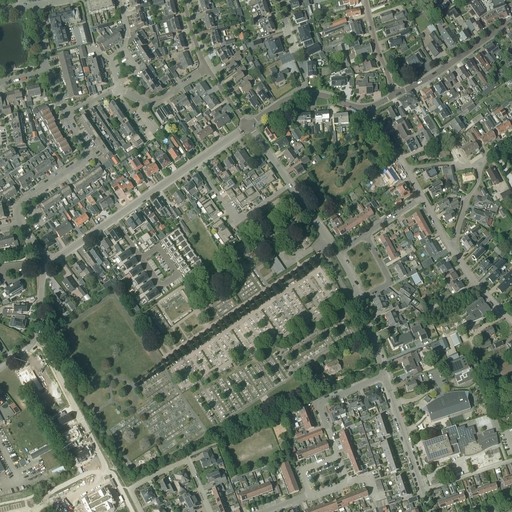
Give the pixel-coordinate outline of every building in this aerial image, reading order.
[(112,0),(101,0),(87,4),(90,15),(111,10),(112,14),(116,13),(112,0)] [(264,0),(250,5),(251,8),(255,7),(257,12),(256,12),(257,12),(267,9),(265,3),(264,0)] [(301,0),(298,0),(289,3),(291,10),(299,7),(298,6),(303,4),(301,0)] [(502,0),(477,0),(467,3),(479,19),(486,14),(505,7),(503,0),(502,0)] [(173,2),(165,4),(167,10),(174,8),(173,2)] [(208,5),(201,7),(202,13),(210,11),(209,8),(212,7),(211,4),(208,5)] [(490,14),(482,19),(487,28),(493,24),(504,20),(510,17),(506,7),(490,14)] [(165,17),(161,18),(162,21),(168,19),(167,17),(176,14),(174,8),(167,10),(164,11),(165,17)] [(459,16),(454,8),(446,13),(448,18),(452,15),(455,19),(459,16)] [(258,17),(251,20),(252,23),(263,19),(262,17),(269,14),(267,9),(257,12),(258,17)] [(51,17),(48,18),(53,36),(55,35),(57,40),(54,41),(56,49),(61,48),(61,45),(68,44),(66,38),(69,38),(67,32),(65,32),(64,30),(62,30),(60,25),(61,25),(60,23),(62,22),(63,25),(70,23),(70,25),(77,24),(77,23),(80,22),(80,21),(78,10),(71,12),(70,10),(50,15),(51,17)] [(294,18),(293,18),(294,21),(295,21),(295,22),(296,22),(297,24),(307,21),(304,12),(293,16),(294,18)] [(390,12),(379,16),(382,24),(393,20),(390,12)] [(401,12),(394,16),(396,21),(403,17),(401,12)] [(142,13),(137,15),(132,16),(134,21),(143,19),(145,18),(144,13),(142,14),(142,13)] [(204,18),(202,19),(203,22),(205,22),(205,24),(217,21),(216,18),(212,19),(211,16),(204,18)] [(439,17),(432,20),(435,26),(439,24),(438,22),(441,20),(439,17)] [(330,27),(330,29),(345,23),(347,23),(345,18),(332,24),(333,26),(330,27)] [(143,19),(134,21),(135,26),(139,25),(140,29),(148,27),(147,23),(144,24),(143,19)] [(168,19),(162,21),(163,24),(166,23),(168,29),(171,28),(179,25),(177,19),(170,21),(170,22),(168,22),(168,19)] [(263,19),(252,23),(253,27),(257,26),(257,25),(259,24),(261,29),(262,29),(273,25),(271,19),(265,21),(264,19),(263,19)] [(385,32),(383,32),(385,36),(386,35),(386,36),(397,32),(404,29),(402,23),(401,20),(395,22),(396,25),(384,29),(385,32)] [(217,21),(205,24),(207,30),(214,28),(216,27),(216,24),(216,22),(217,21)] [(472,21),(467,24),(470,29),(472,27),(476,33),(478,32),(479,32),(481,31),(481,30),(482,30),(477,23),(474,25),(472,21)] [(300,29),(297,30),(299,37),(308,34),(309,34),(305,23),(298,25),(300,29)] [(347,28),(345,23),(330,29),(322,32),(324,37),(347,28)] [(349,30),(346,32),(347,33),(351,31),(354,30),(354,29),(356,28),(356,30),(361,29),(359,23),(355,24),(355,23),(352,24),(352,25),(349,26),(350,28),(349,29),(349,30)] [(428,32),(434,30),(430,23),(425,26),(428,32)] [(179,25),(171,28),(173,33),(181,31),(179,25)] [(261,36),(259,37),(259,39),(261,38),(261,39),(269,36),(268,33),(275,31),(273,25),(262,29),(263,33),(260,34),(261,36)] [(111,32),(112,35),(118,43),(122,40),(119,35),(122,34),(118,28),(115,29),(111,32)] [(351,31),(347,33),(347,34),(351,32),(353,38),(362,36),(361,33),(362,33),(361,29),(356,30),(356,28),(354,29),(354,30),(351,31)] [(213,34),(210,35),(211,41),(223,38),(223,37),(225,37),(224,32),(222,33),(222,32),(225,31),(224,29),(218,30),(212,32),(213,34)] [(448,29),(441,34),(442,36),(450,47),(451,46),(452,47),(456,44),(455,43),(456,42),(452,36),(452,35),(448,29)] [(85,31),(78,32),(80,44),(88,42),(85,31)] [(137,39),(132,42),(135,46),(144,41),(147,39),(142,31),(135,36),(137,39)] [(434,32),(431,34),(436,42),(440,40),(434,32)] [(456,35),(454,36),(457,39),(460,37),(463,42),(466,40),(466,41),(469,39),(468,39),(469,38),(469,37),(468,34),(467,35),(465,32),(459,35),(458,35),(457,36),(456,35)] [(106,34),(102,37),(109,49),(114,46),(108,37),(106,34)] [(299,37),(298,37),(300,44),(310,41),(308,34),(299,37)] [(112,35),(108,37),(114,46),(118,43),(112,35)] [(184,40),(183,36),(182,37),(182,36),(174,38),(175,42),(174,42),(174,43),(174,45),(176,44),(184,42),(183,40),(184,40)] [(98,42),(96,44),(100,50),(102,48),(105,52),(109,49),(102,37),(97,40),(98,42)] [(223,38),(211,41),(213,47),(220,45),(221,47),(225,46),(231,45),(235,44),(234,41),(225,43),(226,44),(225,45),(224,42),(223,38)] [(399,38),(388,40),(390,48),(401,45),(399,38)] [(344,39),(324,47),(325,50),(346,43),(344,39)] [(511,45),(507,39),(504,42),(503,40),(499,42),(504,49),(508,47),(511,45)] [(267,42),(263,43),(266,51),(280,47),(280,45),(281,45),(279,41),(278,41),(278,40),(268,43),(267,42)] [(144,41),(135,46),(138,51),(144,46),(144,47),(146,45),(144,41)] [(357,41),(347,44),(348,50),(353,49),(356,58),(371,53),(368,44),(359,47),(357,41)] [(185,44),(184,44),(184,42),(176,44),(174,45),(173,45),(174,48),(177,48),(177,50),(185,48),(186,48),(185,44)] [(434,42),(427,47),(434,58),(441,53),(434,42)] [(305,49),(309,57),(320,51),(317,44),(305,49)] [(495,45),(493,47),(491,44),(484,50),(487,54),(485,56),(491,66),(497,62),(493,56),(499,51),(495,45)] [(222,50),(217,52),(219,57),(230,52),(228,49),(232,47),(231,45),(225,46),(225,49),(222,51),(222,50)] [(343,45),(337,47),(339,55),(342,63),(348,61),(345,51),(343,45)] [(138,51),(136,52),(139,56),(147,51),(144,47),(144,46),(138,51)] [(84,47),(77,48),(80,60),(87,58),(84,47)] [(280,47),(266,51),(269,60),(276,58),(275,56),(282,53),(282,52),(283,51),(282,48),(281,48),(280,47)] [(147,51),(139,56),(142,60),(150,55),(147,51)] [(416,56),(406,63),(410,68),(411,70),(412,71),(422,65),(419,61),(424,58),(418,51),(414,54),(416,56)] [(67,52),(58,55),(59,61),(72,57),(71,55),(68,56),(67,52)] [(230,52),(219,57),(222,63),(228,61),(227,60),(232,57),(230,52)] [(187,53),(177,57),(180,63),(189,59),(187,53)] [(281,61),(286,58),(283,53),(278,56),(281,61)] [(480,54),(475,58),(481,67),(484,66),(487,71),(492,68),(486,59),(484,60),(480,54)] [(150,55),(142,60),(140,61),(142,64),(143,63),(144,65),(153,60),(150,55)] [(231,65),(225,69),(229,74),(237,68),(234,64),(241,59),(239,56),(229,63),(231,65)] [(72,57),(59,61),(60,66),(70,64),(69,60),(72,59),(72,57)] [(94,57),(88,59),(89,62),(90,62),(92,67),(103,64),(102,61),(100,61),(100,59),(95,60),(94,57)] [(180,63),(177,65),(179,68),(182,67),(183,70),(192,66),(189,59),(180,63)] [(368,61),(361,63),(363,70),(362,71),(362,73),(376,69),(374,62),(369,64),(368,61)] [(471,61),(465,64),(469,70),(472,68),(475,72),(477,70),(475,66),(471,61)] [(315,63),(307,63),(308,71),(309,77),(316,77),(315,63)] [(145,72),(141,76),(144,80),(153,73),(154,73),(149,66),(144,70),(145,72)] [(237,75),(232,78),(236,84),(244,78),(241,74),(246,71),(243,67),(236,72),(237,75)] [(270,70),(272,74),(271,75),(273,78),(274,78),(277,84),(284,80),(282,77),(288,74),(288,72),(287,72),(286,69),(279,73),(279,75),(278,75),(276,73),(277,72),(274,67),(273,68),(270,70)] [(74,68),(62,72),(63,77),(73,75),(72,71),(75,70),(74,68)] [(461,68),(455,72),(458,76),(456,78),(459,83),(468,77),(466,73),(465,74),(461,68)] [(153,73),(144,80),(147,84),(154,79),(155,79),(156,78),(153,73)] [(364,74),(364,80),(365,94),(372,94),(372,89),(375,89),(374,81),(367,82),(367,74),(364,74)] [(447,82),(444,84),(448,90),(451,87),(448,83),(451,81),(454,85),(456,83),(454,80),(451,74),(444,79),(447,82)] [(244,84),(239,88),(242,93),(251,87),(248,83),(252,80),(250,77),(242,82),(244,84)] [(344,78),(331,79),(332,87),(344,86),(344,83),(347,83),(347,77),(343,77),(344,78)] [(154,79),(147,84),(149,88),(157,83),(155,79),(154,79)] [(77,80),(65,83),(66,88),(76,86),(75,82),(78,81),(77,80)] [(362,82),(355,83),(355,90),(358,90),(359,95),(365,94),(364,80),(362,80),(362,82)] [(157,83),(149,88),(152,93),(156,90),(159,94),(165,89),(163,85),(160,87),(157,83)] [(192,100),(194,104),(200,100),(199,97),(200,96),(200,97),(209,91),(204,83),(201,84),(200,84),(197,86),(197,87),(195,89),(196,88),(198,92),(196,94),(198,96),(192,100)] [(262,93),(258,95),(263,104),(268,100),(265,95),(269,91),(264,83),(260,86),(263,89),(260,91),(262,93)] [(440,83),(433,87),(436,92),(440,90),(442,94),(443,93),(445,96),(450,93),(447,90),(444,86),(442,87),(440,83)] [(493,90),(493,89),(491,86),(489,83),(488,83),(485,86),(487,89),(489,92),(493,90)] [(27,96),(25,97),(26,103),(31,102),(30,99),(41,96),(40,95),(45,94),(43,87),(39,88),(38,87),(26,90),(27,96)] [(424,96),(421,98),(424,102),(430,98),(431,100),(434,98),(431,95),(432,95),(429,89),(422,94),(424,96)] [(453,99),(458,96),(459,95),(457,93),(455,94),(452,89),(449,91),(453,99)] [(251,90),(248,93),(252,99),(248,102),(254,110),(259,107),(255,101),(257,100),(251,90)] [(20,91),(13,93),(16,106),(18,106),(17,102),(22,101),(20,91)] [(80,91),(68,94),(69,99),(79,97),(78,93),(81,92),(80,91)] [(410,92),(405,95),(406,96),(412,105),(410,106),(413,110),(415,108),(414,106),(418,103),(410,92)] [(13,93),(6,94),(8,104),(13,103),(14,107),(16,106),(13,93)] [(212,95),(204,100),(207,105),(215,100),(212,95)] [(183,96),(178,100),(182,107),(185,105),(187,107),(189,105),(190,105),(187,102),(183,96)] [(398,101),(396,102),(400,109),(402,108),(403,110),(408,107),(411,111),(413,110),(410,106),(412,105),(406,96),(398,101)] [(432,101),(434,106),(436,109),(441,105),(437,98),(432,101)] [(178,100),(172,104),(178,113),(181,111),(179,109),(182,107),(178,100)] [(215,100),(207,105),(210,110),(219,105),(215,100)] [(459,107),(461,110),(470,103),(468,100),(459,107)] [(108,107),(111,111),(119,106),(118,106),(116,102),(108,107)] [(444,104),(438,108),(440,111),(441,113),(439,114),(443,120),(448,117),(451,115),(444,104)] [(114,115),(123,109),(120,105),(118,106),(119,106),(111,111),(114,115)] [(232,113),(229,108),(227,105),(223,108),(225,111),(226,109),(230,115),(232,113)] [(46,106),(38,108),(40,112),(38,113),(41,118),(50,113),(46,106)] [(164,108),(160,110),(166,119),(169,117),(171,118),(173,117),(166,107),(164,109),(164,108)] [(220,107),(214,111),(215,114),(224,126),(229,122),(225,116),(224,115),(222,117),(223,118),(220,120),(219,118),(221,117),(218,112),(222,110),(220,107)] [(388,110),(387,111),(392,120),(398,117),(393,108),(392,108),(390,108),(388,110)] [(125,114),(123,109),(114,115),(117,120),(124,114),(125,114)] [(157,113),(155,115),(162,124),(164,123),(163,121),(166,119),(160,110),(157,113)] [(214,111),(211,113),(213,116),(214,116),(214,117),(217,122),(214,124),(218,130),(224,126),(215,114),(214,111)] [(83,118),(78,121),(81,125),(89,119),(87,117),(88,116),(86,112),(82,115),(83,118)] [(50,113),(41,118),(42,121),(41,122),(42,123),(43,123),(52,118),(50,113)] [(120,124),(127,119),(124,114),(117,120),(120,124)] [(480,115),(472,121),(474,125),(483,119),(480,115)] [(489,116),(486,118),(487,121),(493,130),(495,129),(500,135),(505,132),(506,132),(501,125),(500,123),(495,126),(489,116)] [(52,118),(43,123),(45,127),(55,122),(52,118)] [(89,119),(81,125),(84,128),(91,123),(92,125),(95,123),(94,122),(95,121),(94,119),(92,120),(90,118),(89,119)] [(458,119),(450,124),(450,125),(449,126),(452,130),(453,129),(461,124),(465,121),(463,118),(459,121),(458,119)] [(122,128),(130,123),(127,119),(120,124),(122,128)] [(504,123),(501,125),(506,132),(508,131),(509,131),(511,130),(511,129),(511,128),(507,121),(506,121),(505,119),(502,120),(504,123)] [(402,127),(397,129),(399,133),(401,135),(400,135),(401,136),(400,137),(401,140),(402,139),(403,140),(410,136),(408,132),(411,130),(406,121),(400,124),(402,127)] [(487,121),(484,123),(489,132),(485,135),(489,142),(492,141),(493,141),(495,140),(495,138),(492,133),(494,132),(493,130),(487,121)] [(55,122),(45,127),(47,132),(49,131),(56,127),(54,123),(55,122)] [(133,127),(134,126),(131,122),(130,123),(122,128),(125,132),(133,127)] [(91,123),(84,128),(86,132),(94,127),(92,125),(91,123)] [(183,123),(179,125),(184,133),(188,131),(183,123)] [(461,124),(453,129),(457,135),(464,129),(461,124)] [(120,126),(118,128),(126,140),(129,138),(120,126)] [(128,136),(136,131),(137,130),(134,126),(133,127),(125,132),(128,136)] [(56,127),(49,131),(51,136),(58,132),(56,127)] [(94,127),(86,132),(89,135),(98,129),(97,128),(95,129),(94,127)] [(208,128),(206,130),(202,132),(206,138),(212,134),(208,128)] [(268,129),(264,131),(271,141),(274,139),(275,140),(278,138),(271,128),(269,130),(268,129)] [(297,128),(294,129),(301,138),(303,137),(297,128)] [(473,128),(471,129),(479,142),(481,141),(483,145),(489,142),(485,135),(480,138),(475,129),(474,130),(473,128)] [(98,129),(89,135),(91,139),(101,133),(98,129)] [(294,129),(290,132),(296,141),(301,138),(294,129)] [(137,130),(136,131),(128,136),(131,140),(139,135),(140,135),(137,130)] [(428,131),(422,133),(429,148),(435,145),(428,131)] [(61,136),(58,132),(51,136),(48,137),(50,140),(48,140),(49,142),(52,141),(61,136)] [(202,132),(197,136),(201,142),(201,141),(202,142),(205,140),(204,139),(206,138),(202,132)] [(101,133),(91,139),(94,143),(103,136),(101,133)] [(467,144),(472,153),(474,151),(475,152),(478,150),(478,149),(476,146),(479,144),(472,134),(469,136),(474,144),(472,145),(469,143),(467,144)] [(139,135),(131,141),(134,145),(141,140),(139,135)] [(56,144),(64,140),(63,140),(61,136),(52,141),(54,145),(56,144)] [(104,136),(103,136),(94,143),(96,147),(106,140),(104,136)] [(180,147),(173,137),(170,139),(177,149),(180,147)] [(415,138),(405,143),(411,153),(417,150),(417,149),(420,148),(415,138)] [(187,139),(181,142),(183,145),(187,152),(188,152),(191,151),(190,150),(193,148),(188,141),(187,139)] [(285,139),(275,145),(277,147),(277,148),(278,148),(279,150),(288,144),(285,139)] [(24,140),(15,141),(16,147),(17,147),(18,149),(26,148),(24,140)] [(64,140),(56,144),(56,145),(57,144),(60,148),(67,144),(64,140)] [(106,140),(96,147),(99,150),(106,145),(109,144),(106,140)] [(144,144),(141,140),(134,145),(137,149),(144,144)] [(455,140),(452,141),(458,150),(461,148),(455,140)] [(60,148),(62,153),(69,149),(67,144),(60,148)] [(467,144),(461,148),(466,157),(467,157),(470,155),(470,154),(472,153),(467,144)] [(106,145),(99,150),(101,154),(109,149),(106,145)] [(171,145),(165,149),(174,161),(175,162),(178,160),(177,159),(180,157),(174,149),(171,145)] [(447,148),(437,151),(439,159),(449,156),(447,148)] [(12,149),(7,152),(12,160),(14,163),(15,162),(14,161),(19,158),(17,155),(15,155),(12,149)] [(69,149),(62,153),(60,154),(63,160),(69,157),(68,155),(72,153),(69,149)] [(109,149),(101,154),(104,158),(106,157),(108,160),(114,156),(109,149)] [(133,149),(126,154),(129,157),(136,153),(133,149)] [(290,149),(283,155),(286,160),(298,151),(296,149),(293,152),(290,149)] [(242,150),(234,156),(241,165),(239,166),(241,170),(247,166),(245,163),(249,160),(242,150)] [(158,156),(155,158),(162,169),(170,164),(161,151),(157,154),(158,156)] [(298,151),(286,160),(290,165),(293,162),(295,164),(301,160),(299,157),(298,159),(295,156),(299,153),(298,151)] [(7,152),(3,154),(7,162),(12,160),(7,152)] [(115,157),(109,161),(113,167),(119,163),(115,157)] [(51,158),(46,161),(51,168),(56,165),(51,158)] [(300,166),(294,170),(295,173),(296,176),(297,175),(298,176),(300,174),(302,176),(306,172),(305,170),(306,170),(304,167),(304,166),(309,162),(307,158),(300,162),(302,164),(300,166)] [(137,159),(134,161),(139,169),(143,167),(137,159)] [(229,159),(223,163),(226,167),(224,169),(226,172),(227,171),(234,166),(229,159)] [(256,168),(263,163),(260,159),(253,163),(256,168)] [(46,161),(42,163),(47,171),(51,168),(46,161)] [(139,169),(134,161),(130,164),(135,171),(133,172),(135,174),(134,174),(135,176),(132,178),(137,186),(138,185),(139,186),(141,185),(141,184),(143,182),(141,179),(142,178),(139,173),(139,174),(137,171),(139,169)] [(147,161),(145,162),(153,175),(156,173),(156,174),(158,173),(158,172),(154,164),(151,166),(147,161)] [(106,170),(111,166),(108,162),(102,165),(106,170)] [(145,162),(143,164),(146,169),(144,171),(148,178),(149,178),(150,178),(151,177),(151,176),(153,175),(145,162)] [(42,163),(38,166),(43,174),(47,171),(42,163)] [(34,169),(39,177),(40,178),(43,176),(43,175),(44,175),(43,174),(38,166),(34,169)] [(219,166),(213,170),(218,177),(224,173),(228,178),(229,177),(230,177),(227,171),(226,172),(224,169),(222,170),(219,166)] [(98,167),(94,170),(99,177),(103,175),(104,176),(106,175),(103,169),(101,171),(98,167)] [(493,168),(486,172),(492,183),(495,181),(497,185),(501,183),(493,168)] [(34,169),(29,172),(35,180),(39,177),(34,169)] [(386,169),(380,173),(383,176),(383,175),(390,186),(398,180),(390,170),(388,171),(386,169)] [(437,175),(433,169),(427,172),(422,175),(426,182),(437,175)] [(94,170),(91,172),(97,182),(101,179),(99,177),(94,170)] [(270,171),(264,175),(271,184),(274,182),(278,180),(275,176),(274,177),(270,171)] [(29,172),(25,175),(30,182),(35,180),(29,172)] [(91,172),(87,175),(92,183),(93,184),(97,182),(91,172)] [(462,178),(461,178),(462,181),(463,180),(463,184),(475,181),(473,172),(461,174),(462,178)] [(455,183),(453,174),(446,175),(448,182),(449,181),(449,185),(455,183)] [(25,175),(21,178),(27,186),(28,185),(28,186),(31,184),(30,182),(25,175)] [(87,175),(83,177),(88,185),(92,183),(87,175)] [(116,175),(113,177),(118,183),(111,187),(115,193),(120,189),(124,195),(126,194),(129,193),(118,177),(116,175)] [(120,175),(118,177),(129,193),(131,191),(131,190),(132,189),(125,178),(124,179),(120,175)] [(264,175),(258,179),(265,189),(267,187),(271,184),(264,175)] [(193,180),(190,182),(198,192),(202,190),(201,188),(203,186),(201,183),(202,183),(197,176),(192,179),(193,180)] [(83,177),(79,180),(85,188),(86,189),(89,187),(88,185),(83,177)] [(16,180),(14,182),(18,187),(20,185),(23,190),(26,188),(25,187),(27,186),(21,178),(17,181),(16,180)] [(258,179),(252,183),(259,192),(262,190),(263,190),(265,189),(258,179)] [(79,180),(76,183),(81,190),(85,188),(79,180)] [(10,187),(7,189),(12,196),(17,193),(14,189),(16,188),(12,181),(7,184),(10,187)] [(224,184),(220,186),(223,190),(223,189),(227,195),(232,192),(231,190),(233,188),(234,190),(240,186),(238,184),(236,186),(233,182),(232,183),(230,181),(224,185),(224,184)] [(434,188),(429,191),(432,198),(441,193),(439,189),(443,187),(439,181),(433,185),(434,188)] [(190,203),(191,197),(198,192),(190,182),(185,185),(186,187),(184,188),(187,193),(188,193),(189,195),(186,197),(190,203)] [(76,183),(72,185),(75,189),(73,190),(75,194),(81,190),(76,183)] [(403,184),(395,188),(398,194),(406,189),(405,187),(406,186),(404,184),(404,185),(403,184)] [(67,186),(63,189),(68,197),(72,194),(67,186)] [(254,187),(247,191),(254,200),(256,199),(256,198),(260,196),(254,187)] [(7,189),(3,192),(8,199),(12,196),(7,189)] [(63,189),(59,191),(64,199),(68,197),(63,189)] [(406,189),(398,194),(401,199),(409,194),(410,193),(409,191),(408,192),(406,189)] [(509,190),(503,194),(506,199),(511,196),(509,190)] [(59,191),(55,194),(60,202),(64,199),(59,191)] [(247,191),(242,195),(248,204),(251,202),(252,202),(254,200),(247,191)] [(0,193),(0,198),(6,201),(6,200),(7,200),(8,199),(3,192),(0,193)] [(179,192),(173,196),(175,199),(173,200),(177,206),(179,205),(185,201),(179,192)] [(55,194),(51,197),(57,204),(60,202),(55,194)] [(103,195),(100,197),(108,207),(109,206),(110,207),(113,205),(112,204),(109,198),(108,198),(108,197),(105,199),(103,195)] [(208,195),(198,202),(202,208),(211,202),(209,198),(208,195)] [(242,195),(236,199),(240,205),(239,206),(242,209),(245,207),(244,207),(248,204),(242,195)] [(475,202),(474,206),(486,209),(487,206),(492,203),(488,195),(484,198),(484,201),(478,199),(478,198),(476,198),(475,201),(475,202)] [(90,196),(86,199),(90,206),(86,209),(88,211),(89,211),(92,215),(93,217),(94,217),(98,213),(98,214),(99,213),(94,207),(96,205),(93,201),(90,196)] [(51,197),(48,199),(53,207),(55,209),(56,208),(54,206),(57,204),(51,197)] [(100,201),(97,203),(103,211),(108,207),(100,197),(98,198),(100,201)] [(48,199),(44,202),(49,209),(53,207),(48,199)] [(159,200),(153,204),(158,212),(161,216),(164,220),(168,216),(169,217),(172,215),(168,208),(165,210),(164,208),(159,200)] [(451,208),(457,205),(457,204),(458,204),(456,200),(450,203),(448,203),(446,200),(436,205),(438,208),(437,209),(439,212),(449,206),(451,208)] [(44,202),(40,204),(43,208),(41,209),(45,215),(48,213),(47,211),(49,209),(44,202)] [(211,202),(202,208),(206,214),(216,207),(214,205),(211,202)] [(368,210),(364,213),(368,219),(370,217),(371,218),(373,216),(373,215),(370,210),(372,209),(369,205),(366,207),(368,210)] [(216,207),(206,214),(207,215),(210,219),(211,220),(211,219),(213,221),(218,218),(216,216),(220,213),(217,210),(217,209),(216,207)] [(149,208),(143,211),(148,218),(149,219),(151,217),(158,228),(163,225),(157,216),(155,217),(153,214),(149,208)] [(173,208),(170,210),(176,219),(179,216),(173,208)] [(472,210),(470,219),(479,222),(480,221),(482,222),(481,225),(487,226),(489,218),(491,219),(493,214),(485,212),(484,215),(477,213),(478,212),(472,210)] [(451,211),(442,216),(444,219),(443,220),(445,222),(455,217),(451,211)] [(364,213),(358,216),(362,222),(368,219),(364,213)] [(418,213),(412,216),(415,222),(422,219),(418,213)] [(75,214),(73,215),(75,218),(74,218),(76,221),(73,223),(77,228),(83,224),(79,219),(77,216),(75,214)] [(84,215),(79,219),(83,224),(88,221),(84,215)] [(138,215),(132,219),(139,228),(144,225),(145,226),(148,223),(144,218),(143,217),(144,218),(141,220),(138,215)] [(358,216),(353,220),(357,226),(362,222),(358,216)] [(127,228),(127,229),(127,230),(128,230),(132,236),(135,234),(134,232),(139,228),(132,219),(131,219),(127,221),(128,222),(127,223),(129,227),(130,228),(128,230),(127,228)] [(215,225),(211,228),(216,234),(225,227),(223,225),(219,219),(214,222),(215,225)] [(422,219),(415,222),(418,228),(425,224),(422,219)] [(353,220),(348,223),(352,229),(357,226),(353,220)] [(67,222),(60,226),(63,232),(65,231),(67,233),(72,230),(67,222)] [(348,223),(343,227),(347,233),(352,229),(348,223)] [(425,224),(418,228),(421,233),(428,230),(425,224)] [(60,226),(54,230),(60,238),(67,233),(65,231),(63,232),(60,226)] [(471,231),(470,231),(472,235),(480,230),(477,226),(475,228),(471,231)] [(225,227),(216,234),(220,239),(229,233),(226,230),(227,229),(225,227)] [(343,227),(337,231),(341,236),(347,233),(343,227)] [(182,234),(180,232),(180,231),(179,229),(160,242),(162,245),(163,245),(165,247),(182,234)] [(428,230),(421,233),(424,239),(431,235),(428,230)] [(121,239),(115,231),(114,231),(110,233),(110,234),(110,235),(113,240),(110,242),(114,247),(117,245),(116,243),(121,239)] [(51,233),(42,239),(48,247),(53,244),(51,241),(55,238),(51,233)] [(229,233),(220,239),(224,246),(230,241),(230,242),(234,240),(232,236),(231,237),(229,233)] [(159,241),(155,236),(150,239),(147,234),(143,236),(152,248),(154,246),(153,245),(159,241)] [(185,239),(185,240),(183,237),(184,237),(182,234),(165,247),(166,248),(165,249),(167,252),(185,240),(185,239)] [(385,235),(379,239),(382,244),(388,241),(389,242),(392,241),(396,239),(395,236),(390,239),(389,237),(387,239),(385,235)] [(466,237),(460,242),(463,247),(475,239),(473,235),(470,237),(470,236),(467,238),(466,237)] [(12,236),(7,237),(9,247),(14,246),(15,248),(18,247),(16,240),(13,241),(12,236)] [(144,244),(139,247),(143,252),(148,248),(149,250),(152,248),(143,236),(140,238),(144,244)] [(301,245),(304,243),(300,237),(295,240),(300,248),(302,247),(301,245)] [(475,239),(463,247),(464,247),(463,248),(466,252),(466,251),(467,252),(473,247),(472,245),(475,243),(474,243),(477,241),(475,239)] [(106,240),(101,244),(106,251),(102,253),(106,259),(110,257),(107,253),(109,251),(108,249),(111,247),(106,240)] [(189,245),(188,245),(186,242),(187,242),(185,240),(167,252),(167,253),(168,252),(169,254),(171,258),(189,245)] [(388,241),(382,244),(385,250),(394,245),(392,241),(389,242),(388,241)] [(432,244),(431,241),(425,245),(426,248),(428,247),(434,256),(440,252),(435,243),(432,244)] [(192,250),(190,248),(190,247),(189,245),(171,258),(171,257),(172,257),(173,259),(172,259),(174,263),(192,250)] [(394,245),(385,250),(388,256),(394,252),(396,251),(397,253),(399,251),(399,250),(398,248),(396,250),(394,245)] [(478,251),(472,257),(476,261),(482,255),(486,251),(480,245),(478,247),(476,249),(478,251)] [(503,252),(498,246),(494,250),(500,255),(503,252)] [(95,249),(89,253),(104,273),(99,266),(103,264),(106,267),(109,265),(104,258),(102,260),(97,254),(98,253),(95,249)] [(195,256),(193,253),(194,253),(192,250),(174,263),(175,263),(175,262),(177,264),(176,264),(176,265),(178,268),(195,256)] [(122,251),(114,256),(116,259),(117,259),(120,263),(117,265),(117,266),(126,260),(127,259),(131,256),(128,251),(123,254),(122,255),(120,252),(122,251)] [(394,252),(388,256),(391,261),(397,258),(394,252)] [(89,253),(83,257),(96,274),(94,275),(99,283),(102,281),(98,277),(99,276),(100,278),(101,278),(104,276),(104,275),(103,274),(104,273),(89,253)] [(420,253),(414,256),(418,263),(424,260),(420,253)] [(276,262),(277,261),(276,259),(275,259),(273,257),(274,257),(273,254),(265,259),(268,264),(271,268),(276,276),(284,271),(281,266),(280,267),(276,262)] [(181,273),(200,260),(198,257),(197,258),(195,256),(178,268),(179,267),(180,269),(180,270),(179,270),(181,273)] [(126,260),(117,266),(120,269),(123,266),(126,271),(123,273),(131,268),(132,267),(137,263),(133,259),(129,262),(128,263),(126,260)] [(200,260),(181,273),(182,273),(183,273),(184,274),(183,275),(185,278),(193,273),(190,269),(192,268),(193,268),(196,266),(198,269),(204,266),(201,262),(202,262),(200,260)] [(502,260),(494,267),(497,270),(504,262),(502,260)] [(443,261),(435,266),(436,266),(438,270),(439,269),(443,274),(441,275),(441,276),(449,271),(452,269),(448,264),(445,265),(443,261)] [(485,261),(478,268),(481,271),(480,272),(482,274),(483,273),(490,266),(485,261)] [(79,263),(73,267),(78,275),(84,271),(88,278),(93,275),(88,268),(86,270),(82,265),(81,265),(79,263)] [(400,265),(394,268),(397,274),(407,269),(403,270),(400,265)] [(131,268),(123,273),(125,277),(128,274),(131,279),(130,279),(131,280),(136,275),(138,274),(142,271),(139,266),(134,270),(133,271),(131,268)] [(407,269),(397,274),(398,276),(399,279),(400,279),(406,276),(407,279),(414,275),(412,272),(409,274),(407,269)] [(496,270),(487,278),(492,284),(501,276),(496,270)] [(449,271),(441,276),(442,276),(444,279),(445,279),(449,284),(447,285),(455,280),(455,281),(458,279),(454,273),(451,275),(449,271)] [(503,278),(505,281),(497,288),(498,289),(497,290),(498,292),(499,291),(502,294),(502,293),(503,294),(504,292),(504,291),(509,287),(510,288),(511,285),(511,280),(509,277),(511,274),(511,272),(511,271),(503,278)] [(136,275),(131,280),(133,283),(134,282),(137,286),(134,288),(142,283),(143,282),(148,279),(144,274),(138,278),(136,275)] [(410,278),(415,286),(422,283),(418,274),(410,278)] [(69,278),(62,283),(70,293),(77,288),(75,285),(69,278)] [(455,280),(447,285),(448,285),(450,289),(452,288),(455,294),(464,288),(460,282),(457,284),(455,281),(455,280)] [(18,282),(4,290),(9,299),(16,295),(17,296),(19,294),(19,293),(23,290),(18,282)] [(142,283),(134,288),(137,292),(140,289),(143,293),(135,299),(147,291),(153,287),(150,282),(145,285),(144,286),(142,283)] [(156,304),(180,289),(177,286),(154,301),(156,304)] [(81,287),(77,290),(83,298),(83,297),(87,302),(91,300),(87,295),(81,287)] [(403,287),(399,292),(403,296),(401,299),(408,305),(412,299),(410,297),(412,294),(403,287)] [(147,291),(135,299),(137,303),(145,298),(148,302),(159,295),(155,290),(151,293),(149,294),(147,291)] [(373,301),(373,302),(374,304),(374,305),(375,307),(384,303),(382,297),(388,295),(386,291),(378,295),(379,298),(373,301)] [(58,294),(52,298),(59,309),(60,309),(62,308),(62,307),(61,305),(64,303),(63,301),(68,299),(64,294),(60,297),(58,294)] [(478,310),(484,305),(483,303),(484,303),(480,298),(464,311),(468,316),(478,310)] [(384,303),(375,307),(376,309),(377,312),(378,313),(387,309),(384,303)] [(21,312),(26,312),(26,310),(27,310),(27,307),(26,307),(26,305),(23,305),(23,304),(18,304),(18,305),(14,305),(14,309),(2,309),(2,316),(18,316),(18,312),(18,313),(21,313),(21,312)] [(399,306),(394,309),(396,312),(406,308),(404,304),(399,306)] [(482,316),(485,314),(490,310),(485,304),(484,305),(478,310),(468,316),(469,317),(464,321),(468,325),(470,323),(471,323),(482,319),(482,318),(481,319),(480,316),(482,316)] [(385,317),(386,320),(387,320),(388,322),(397,318),(394,312),(385,316),(385,317)] [(25,324),(25,322),(23,321),(24,317),(21,316),(15,316),(15,319),(11,319),(9,327),(17,328),(17,329),(20,330),(20,329),(24,330),(24,328),(25,328),(25,325),(25,324)] [(397,318),(388,322),(388,324),(389,327),(390,327),(390,328),(395,326),(396,328),(406,324),(405,321),(399,323),(397,318)] [(419,325),(410,329),(412,332),(415,340),(419,338),(421,342),(427,340),(425,334),(425,333),(425,334),(423,331),(422,332),(419,325)] [(491,327),(480,333),(484,340),(494,335),(491,327)] [(413,341),(409,333),(399,337),(403,346),(413,341)] [(457,334),(450,337),(454,348),(462,344),(457,334)] [(403,346),(399,337),(395,339),(395,338),(391,340),(392,340),(389,341),(393,350),(403,346)] [(447,349),(444,340),(438,343),(442,351),(447,349)] [(488,340),(474,346),(477,351),(491,345),(488,340)] [(407,361),(402,363),(403,365),(404,368),(414,365),(412,360),(416,359),(414,354),(406,357),(407,361)] [(464,358),(444,366),(448,378),(454,376),(458,386),(464,383),(465,383),(464,382),(475,378),(470,365),(467,367),(467,365),(464,358)] [(337,361),(326,366),(326,367),(329,375),(337,372),(341,370),(337,361)] [(511,364),(510,361),(496,369),(501,377),(511,370),(511,364)] [(405,369),(404,369),(405,371),(406,371),(407,374),(412,372),(413,376),(421,372),(420,367),(415,369),(414,365),(404,368),(405,369)] [(322,374),(311,379),(314,388),(322,384),(323,387),(327,386),(322,374)] [(413,383),(405,386),(407,393),(417,389),(415,384),(420,383),(418,377),(412,379),(413,383)] [(376,390),(370,392),(374,403),(378,401),(380,405),(385,403),(381,393),(378,394),(376,390)] [(362,400),(363,401),(366,411),(372,408),(371,404),(374,403),(370,392),(364,395),(365,399),(362,400)] [(429,407),(426,411),(429,413),(427,415),(428,416),(431,423),(448,417),(447,416),(452,414),(452,416),(470,410),(467,401),(468,393),(461,393),(454,393),(448,394),(442,395),(442,397),(441,398),(437,400),(433,403),(429,407)] [(358,398),(353,400),(356,409),(361,408),(362,413),(367,411),(366,411),(363,401),(360,402),(358,398)] [(349,406),(346,407),(348,413),(350,418),(354,416),(352,411),(356,409),(353,400),(347,402),(349,406)] [(339,406),(336,407),(340,416),(348,413),(346,407),(343,408),(342,404),(338,405),(339,406)] [(332,413),(328,414),(332,424),(338,421),(336,418),(340,416),(336,407),(334,408),(333,407),(330,408),(332,413)] [(307,408),(298,411),(300,416),(308,413),(307,412),(309,411),(307,408)] [(300,416),(298,417),(299,420),(301,419),(302,421),(310,418),(310,419),(311,418),(310,414),(308,415),(308,413),(300,416)] [(59,415),(52,419),(54,423),(57,421),(61,427),(71,421),(68,415),(61,419),(59,415)] [(383,416),(374,419),(376,424),(385,421),(383,416)] [(310,418),(302,421),(304,427),(312,423),(310,419),(310,418)] [(312,423),(304,427),(305,432),(314,429),(312,423)] [(443,437),(421,444),(426,457),(425,458),(424,458),(424,459),(423,460),(423,461),(423,462),(424,463),(425,464),(426,465),(427,465),(428,465),(460,454),(460,455),(464,455),(464,457),(468,457),(472,456),(476,455),(480,453),(483,451),(486,449),(488,448),(491,447),(494,446),(496,445),(497,445),(498,445),(496,433),(494,434),(493,430),(483,434),(482,434),(484,437),(482,439),(481,441),(478,444),(477,445),(475,442),(473,435),(475,434),(473,427),(465,430),(464,426),(456,429),(455,426),(441,431),(443,437)] [(295,430),(293,430),(296,438),(302,436),(300,432),(297,434),(295,430)] [(381,438),(377,439),(378,442),(380,442),(385,440),(384,437),(390,435),(388,430),(379,433),(381,438)] [(76,439),(75,439),(79,437),(78,437),(80,436),(78,431),(76,432),(72,433),(65,436),(68,441),(65,443),(67,446),(68,449),(71,448),(74,446),(72,441),(76,439)] [(346,432),(338,435),(340,440),(348,437),(346,432)] [(348,437),(340,440),(342,445),(350,442),(348,437)] [(318,444),(315,445),(319,455),(322,454),(322,452),(323,452),(320,443),(319,441),(317,442),(318,444)] [(378,442),(370,445),(371,448),(373,447),(373,448),(381,445),(382,449),(391,446),(390,441),(381,444),(380,442),(378,442)] [(325,442),(320,443),(323,452),(329,450),(325,442)] [(350,442),(342,445),(344,450),(352,447),(350,442)] [(52,444),(30,456),(33,460),(55,448),(52,444)] [(311,444),(310,445),(311,447),(310,447),(313,456),(315,455),(315,456),(319,455),(315,445),(312,447),(311,444)] [(309,448),(305,449),(309,459),(312,457),(312,456),(313,456),(310,447),(311,447),(310,445),(308,445),(309,448)] [(352,447),(344,450),(346,455),(347,455),(347,454),(354,452),(352,447)] [(302,448),(299,449),(300,451),(303,459),(305,459),(305,460),(309,459),(305,449),(303,450),(302,448)] [(79,449),(70,453),(74,459),(76,458),(78,462),(81,461),(82,463),(86,461),(85,459),(90,457),(86,449),(81,451),(80,451),(79,449)] [(204,459),(200,461),(203,468),(215,464),(212,456),(210,450),(202,453),(204,459)] [(303,459),(300,451),(296,453),(295,451),(292,452),(296,462),(298,461),(303,459)] [(347,454),(347,455),(349,459),(358,456),(356,451),(354,452),(347,454)] [(358,456),(349,459),(351,465),(359,461),(358,456)] [(359,461),(351,465),(353,470),(361,467),(359,461)] [(288,463),(277,467),(280,474),(290,471),(288,463)] [(62,465),(51,470),(54,477),(65,471),(62,465)] [(398,465),(388,468),(390,473),(399,470),(398,465)] [(361,467),(353,470),(355,475),(357,474),(358,477),(368,473),(366,470),(363,471),(361,467)] [(290,471),(280,474),(283,481),(293,478),(290,471)] [(187,481),(188,481),(184,472),(175,476),(177,481),(174,482),(179,492),(183,490),(181,486),(188,483),(187,481)] [(217,473),(206,477),(209,484),(216,481),(218,485),(226,482),(224,475),(219,477),(217,473)] [(396,475),(390,477),(391,480),(394,479),(396,484),(405,481),(403,476),(397,478),(396,475)] [(293,478),(283,481),(285,488),(296,485),(293,478)] [(508,478),(502,480),(504,487),(510,485),(508,478)] [(162,482),(158,484),(163,494),(168,491),(170,495),(176,492),(173,484),(169,486),(166,480),(165,480),(165,479),(161,481),(162,482)] [(269,483),(264,485),(267,493),(268,492),(269,494),(273,492),(272,491),(270,485),(273,484),(270,479),(268,480),(269,483)] [(489,483),(487,484),(488,487),(489,486),(491,492),(497,490),(495,484),(490,486),(489,483)] [(215,489),(211,491),(213,496),(222,493),(220,488),(222,487),(221,484),(214,487),(215,489)] [(264,485),(259,486),(262,495),(262,496),(266,495),(265,493),(267,493),(264,485)] [(296,485),(285,488),(288,496),(298,492),(296,485)] [(483,485),(481,486),(481,489),(483,488),(484,494),(491,492),(489,486),(488,487),(484,488),(483,485)] [(253,486),(248,488),(252,498),(257,497),(254,488),(253,486)] [(259,486),(254,488),(257,497),(262,495),(259,486)] [(149,488),(141,493),(146,504),(155,499),(149,488)] [(243,490),(244,492),(247,500),(248,500),(249,501),(252,500),(252,498),(248,488),(243,490)] [(471,492),(470,493),(472,498),(474,497),(475,499),(478,498),(478,496),(476,491),(475,491),(474,488),(470,490),(471,492)] [(477,488),(474,488),(475,491),(476,491),(478,496),(484,494),(483,488),(481,489),(477,490),(477,488)] [(85,507),(79,510),(80,511),(108,511),(112,510),(110,506),(112,505),(104,489),(81,501),(85,507)] [(365,489),(360,490),(363,499),(368,497),(365,489)] [(360,490),(354,492),(358,501),(363,499),(360,490)] [(238,491),(235,492),(238,500),(240,500),(241,502),(242,504),(246,502),(245,501),(247,500),(244,492),(239,494),(238,491)] [(409,493),(408,491),(399,494),(400,499),(411,495),(410,492),(409,493)] [(354,492),(349,494),(352,503),(358,501),(354,492)] [(456,495),(455,495),(456,498),(457,497),(459,503),(465,501),(463,495),(464,495),(463,492),(456,495)] [(188,493),(177,498),(180,504),(185,502),(187,506),(196,501),(193,495),(190,497),(188,493)] [(222,493),(213,496),(215,501),(224,498),(222,493)] [(349,494),(344,496),(345,498),(347,504),(348,504),(352,503),(349,494)] [(455,495),(448,497),(449,500),(451,499),(452,505),(459,503),(457,497),(456,498),(455,495)] [(224,498),(215,501),(217,506),(225,503),(224,498)] [(345,498),(340,500),(343,508),(348,506),(348,504),(347,504),(345,498)] [(444,499),(442,499),(443,502),(444,502),(446,507),(452,505),(451,499),(449,500),(445,501),(444,499)] [(340,500),(335,502),(338,510),(343,508),(340,500)] [(441,500),(437,501),(440,509),(446,507),(444,502),(443,502),(442,503),(441,500)] [(189,510),(185,511),(193,511),(197,510),(196,508),(198,506),(196,501),(187,506),(189,510)] [(335,502),(330,504),(332,511),(333,511),(338,510),(335,502)] [(218,508),(216,508),(218,511),(219,511),(227,508),(225,503),(217,506),(218,508)]
